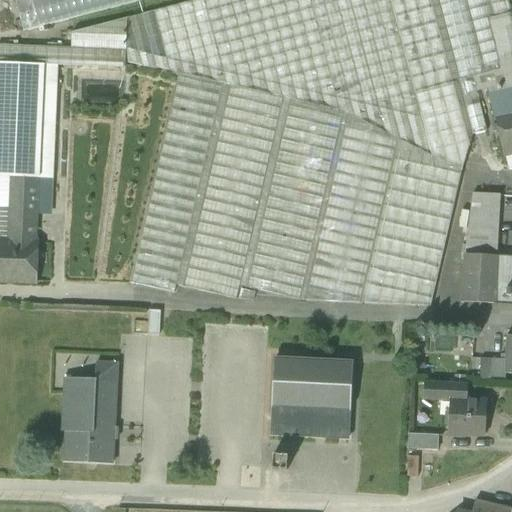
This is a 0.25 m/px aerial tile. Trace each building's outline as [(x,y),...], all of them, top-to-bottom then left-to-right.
[(14,0),(23,32),(146,0),(14,0)] [(437,0),(200,0),(153,12),(169,72),(178,75),(222,85),(283,99),(342,112),(347,113),(347,114),(400,141),(402,142),(462,171),(472,136),(457,81),(458,81),(437,0)] [(506,0),(437,0),(458,81),(457,81),(472,136),(487,132),(476,93),(486,91),(503,87),(487,20),(511,15),(506,0)] [(153,12),(126,19),(125,51),(125,63),(169,72),(153,12)] [(511,20),(511,15),(487,20),(503,87),(510,117),(505,119),(506,121),(511,119),(511,20)] [(126,19),(71,34),(70,49),(125,51),(126,19)] [(70,49),(0,46),(0,64),(57,67),(74,68),(125,69),(125,63),(125,51),(70,49)] [(57,67),(0,64),(0,178),(10,179),(38,180),(52,180),(57,67)] [(222,85),(178,75),(144,218),(130,284),(174,294),(176,286),(222,85)] [(283,99),(222,85),(176,286),(236,300),(239,287),(283,99)] [(503,87),(486,91),(494,121),(505,119),(510,117),(503,87)] [(342,112),(283,99),(239,287),(299,301),(342,112)] [(400,141),(347,114),(304,301),(365,304),(402,142),(400,141)] [(511,119),(506,121),(505,119),(494,121),(503,157),(511,155),(511,154),(511,119)] [(402,142),(365,304),(430,308),(462,171),(402,142)] [(9,209),(8,242),(35,243),(38,180),(10,179),(9,209)] [(501,198),(473,194),(465,247),(472,248),(471,256),(496,257),(501,198)] [(0,241),(8,242),(9,209),(0,208),(0,241)] [(8,242),(0,241),(0,282),(34,283),(36,244),(35,243),(8,242)] [(496,257),(471,256),(472,248),(465,247),(464,255),(460,303),(493,305),(496,257)] [(511,257),(496,257),(493,305),(511,305),(511,257)] [(159,332),(160,310),(146,310),(146,332),(159,332)] [(351,364),(274,359),(269,436),(347,440),(351,364)] [(502,359),(492,359),(492,361),(491,361),(490,378),(505,379),(505,374),(504,374),(505,361),(502,361),(502,359)] [(491,361),(479,360),(478,381),(489,382),(490,378),(491,361)] [(95,381),(64,380),(62,432),(65,432),(64,463),(112,465),(113,440),(117,441),(117,430),(114,430),(117,365),(96,364),(95,381)] [(449,402),(466,402),(466,385),(424,383),(423,401),(449,402)] [(449,402),(448,438),(464,439),(464,435),(484,436),(486,403),(466,402),(449,402)] [(438,437),(408,435),(407,450),(437,452),(438,437)] [(418,458),(407,458),(406,478),(417,478),(418,458)] [(511,511),(511,508),(475,499),(472,511),(511,511)]
